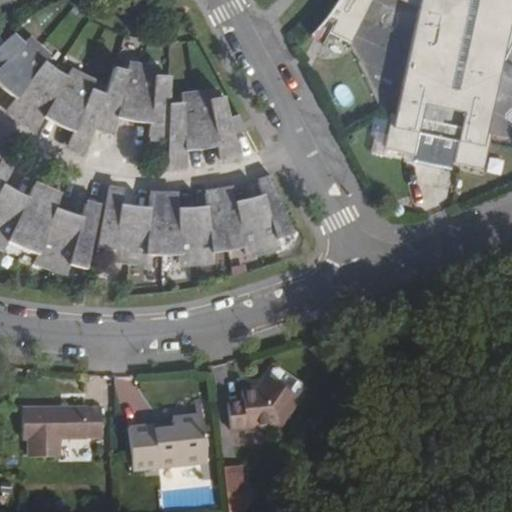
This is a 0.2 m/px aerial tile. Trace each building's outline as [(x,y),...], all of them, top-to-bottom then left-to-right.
[(511,0),(341,0),(342,1),(335,10),(329,19),(327,22),(336,27),(331,39),(350,48),(373,0),(400,0),(418,8),(394,123),(389,122),(383,149),(417,155),(420,142),(458,150),(455,164),(481,168),(511,19),(511,0)] [(22,44),(13,36),(0,46),(0,86),(14,98),(6,109),(35,129),(41,117),(72,132),(67,147),(85,152),(93,130),(110,135),(116,116),(149,124),(148,140),(167,142),(166,168),(184,167),(183,153),(217,149),(219,160),(238,156),(223,97),(210,100),(208,91),(180,94),(180,102),(170,103),(171,78),(154,74),(155,67),(134,61),(131,71),(114,67),(105,92),(90,87),(93,79),(70,67),(67,73),(45,59),(48,53),(29,37),(22,44)] [(0,247),(4,250),(7,241),(36,253),(33,262),(67,272),(69,262),(82,266),(98,205),(83,201),(79,214),(53,206),(58,192),(33,182),(27,194),(5,182),(12,169),(1,160),(10,146),(0,137),(0,247)] [(420,142),(417,155),(415,163),(453,171),(455,164),(458,150),(420,142)] [(288,233),(272,177),(257,181),(260,192),(234,198),(232,188),(203,191),(204,204),(176,205),(175,193),(150,192),(149,204),(123,201),(125,189),(109,186),(96,246),(113,249),(112,259),(142,263),(144,252),(163,253),(178,253),(178,263),(211,262),(209,251),(244,247),(246,255),(277,250),(273,238),(288,233)] [(92,252),(89,270),(107,273),(110,255),(92,252)] [(268,379),(298,400),(303,393),(304,388),(278,370),(273,372),(268,379)] [(243,403),(228,404),(231,431),(281,426),(298,401),(298,400),(268,379),(258,392),(242,393),(243,403)] [(101,411),(23,412),(24,442),(28,442),(29,460),(61,459),(60,441),(101,440),(101,411)] [(154,432),(153,427),(128,429),(132,472),(207,464),(202,417),(197,417),(172,420),(172,425),(173,430),(154,432)] [(238,470),(221,471),(224,498),(241,497),(238,470)]
